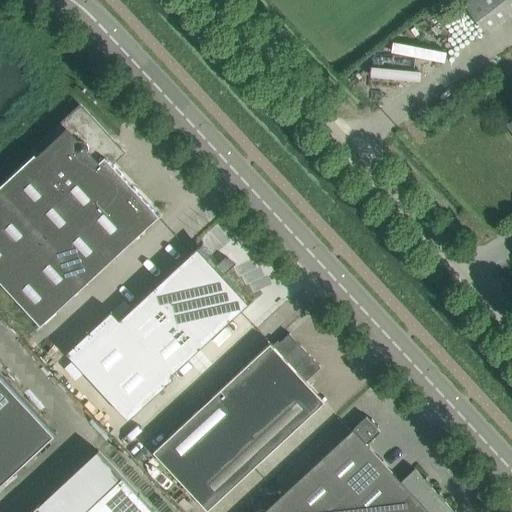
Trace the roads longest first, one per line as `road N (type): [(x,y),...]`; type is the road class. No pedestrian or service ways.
road 1 (unclassified): [(511,474),(67,0)]
road 2 (unclassified): [(511,327),(209,0)]
